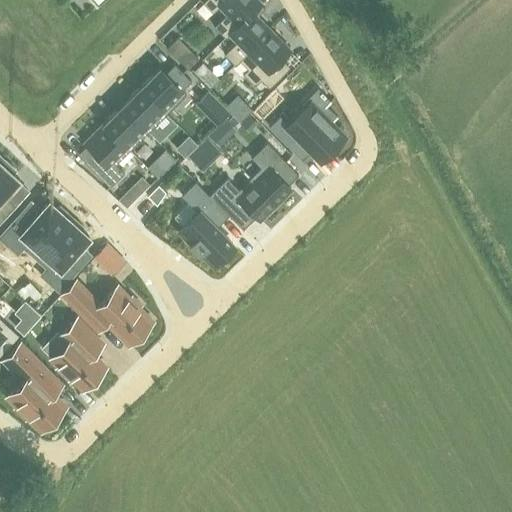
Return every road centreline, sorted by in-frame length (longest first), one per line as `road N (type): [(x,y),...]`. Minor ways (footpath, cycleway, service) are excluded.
road 1 (residential): [(292,0),(371,148),(223,300)]
road 2 (residential): [(183,337),(68,455),(35,458),(0,428)]
road 3 (residential): [(31,149),(185,0)]
road 4 (residential): [(31,149),(148,258)]
